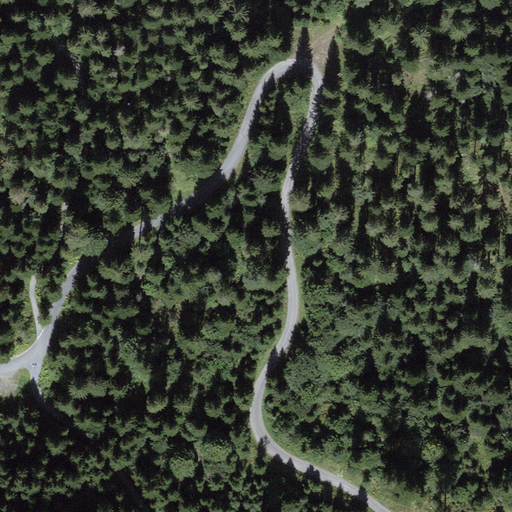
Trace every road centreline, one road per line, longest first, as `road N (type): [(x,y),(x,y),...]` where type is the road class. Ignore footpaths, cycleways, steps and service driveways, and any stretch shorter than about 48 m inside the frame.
road 1 (track): [(384,511),(277,453),(257,428),(262,376),(292,328),(286,208),(316,108),(310,72)]
road 2 (track): [(310,72),(276,69),(219,178),(68,278),(41,343)]
road 3 (track): [(0,13),(52,39),(79,70),(72,109),(80,153),(64,227),(32,288),(41,343)]
road 4 (track): [(37,350),(40,400),(98,443),(146,511)]
